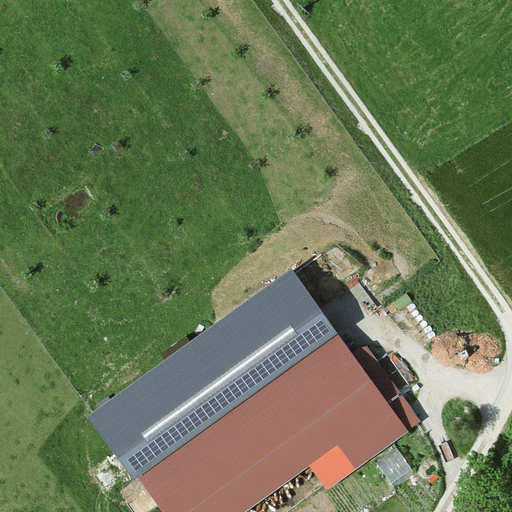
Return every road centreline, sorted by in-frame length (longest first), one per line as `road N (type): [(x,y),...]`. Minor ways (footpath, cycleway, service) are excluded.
road 1 (track): [(511,336),(507,316),(279,0)]
road 2 (track): [(511,393),(402,364),(459,488)]
road 3 (track): [(444,511),(511,390)]
